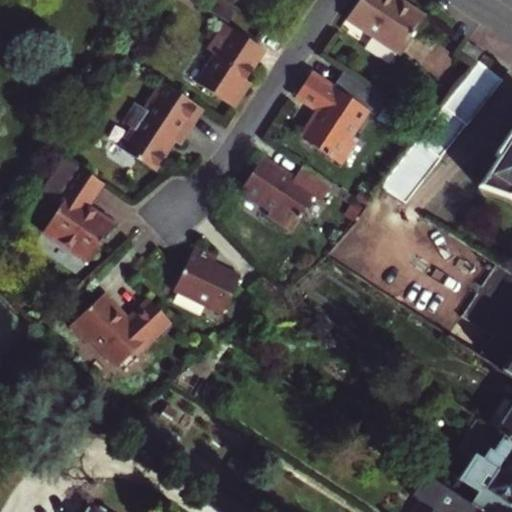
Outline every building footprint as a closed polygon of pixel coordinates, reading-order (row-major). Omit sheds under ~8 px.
[(418,16),(393,0),(351,0),(340,17),(394,53),(418,16)] [(234,108),(251,84),(245,80),(266,50),(226,24),(208,50),(215,55),(196,83),(234,108)] [(481,52),(463,41),(455,54),(472,65),(476,59),(481,52)] [(502,76),(476,59),(472,65),(379,186),(405,203),(440,156),(439,156),(465,121),(466,122),(502,76)] [(359,109),(302,71),(287,94),(309,109),(291,136),(332,163),(347,140),(341,137),(359,109)] [(202,107),(162,80),(143,108),(133,101),(120,121),(130,128),(118,146),(153,169),(172,141),(177,144),(202,107)] [(511,130),(511,131),(508,129),(490,155),(494,157),(474,186),(502,196),(504,196),(511,200),(511,130)] [(75,203),(78,200),(95,176),(56,149),(35,180),(54,194),(33,223),(78,255),(104,219),(86,206),(84,209),(75,203)] [(322,180),(294,161),(285,174),(253,153),(230,187),(260,207),(257,211),(281,227),(303,195),(310,199),(322,180)] [(86,206),(78,200),(75,203),(84,209),(86,206)] [(206,262),(209,255),(186,245),(166,287),(216,310),(232,274),(206,262)] [(163,318),(141,294),(119,315),(94,289),(61,319),(79,338),(82,335),(108,363),(135,338),(138,341),(163,318)] [(511,348),(499,368),(511,375),(511,348)] [(493,427),(511,400),(505,395),(486,422),(493,427)] [(493,427),(500,431),(511,439),(511,399),(511,400),(493,427)] [(180,411),(170,426),(178,432),(189,416),(180,411)] [(511,511),(511,439),(500,431),(489,449),(485,446),(479,456),(470,450),(446,486),(486,511),(511,511)] [(419,498),(409,511),(486,511),(446,486),(436,480),(425,472),(412,493),(419,498)] [(104,511),(91,503),(84,511),(104,511)]
